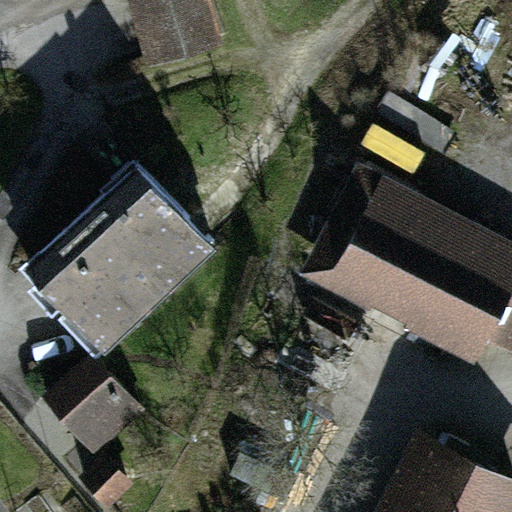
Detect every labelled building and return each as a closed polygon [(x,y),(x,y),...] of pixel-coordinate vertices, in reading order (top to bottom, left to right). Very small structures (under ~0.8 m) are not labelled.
[(212,0),(133,0),(147,69),(224,54),(212,0)] [(148,150),(29,266),(96,333),(214,217),(148,150)] [(511,248),(365,179),(303,273),(483,354),(511,357),(511,248)] [(151,392),(112,423),(156,478),(195,447),(151,392)] [(511,468),(427,425),(383,511),(495,511),(511,479),(511,468)] [(94,461),(87,496),(123,503),(129,467),(94,461)]
